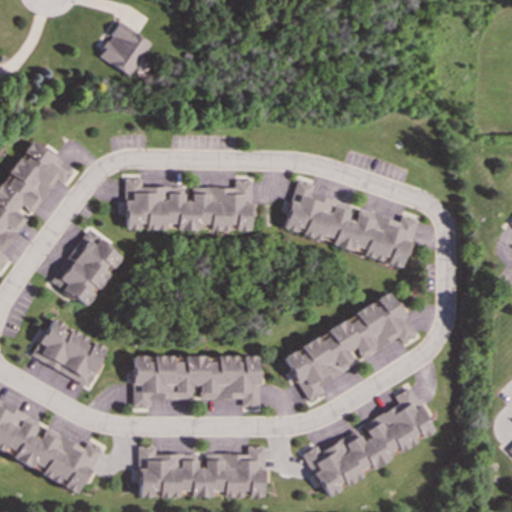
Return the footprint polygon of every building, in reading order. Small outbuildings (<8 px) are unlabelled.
[(149,43),(117,22),(95,55),(127,76),(149,43)] [(0,179),(0,264),(5,257),(0,254),(24,218),(13,211),(18,204),(31,213),(54,178),(61,183),(71,168),(27,139),(0,179)] [(123,179),(122,229),(141,229),(163,230),(163,223),(174,223),(174,230),(196,230),(196,223),(207,224),(207,230),(230,231),(230,230),(249,231),(250,175),(233,175),(233,188),(190,187),(190,201),(181,201),(182,186),(140,186),(140,179),(123,179)] [(400,268),(416,215),(401,210),(398,221),(357,209),(353,221),(345,219),(349,204),(309,192),(312,179),(296,175),(280,228),(298,233),(297,235),(319,241),(321,235),(331,238),(329,245),(351,251),(352,247),(362,250),(360,256),(400,268)] [(86,306),(117,253),(94,239),(97,236),(83,228),(49,285),(86,306)] [(279,355),(305,401),(320,392),(316,384),(352,364),(345,351),(352,347),(358,358),(396,337),(399,342),(414,333),(390,292),(279,355)] [(27,356),(83,386),(103,347),(48,318),(27,356)] [(255,406),(255,355),(237,355),(237,356),(128,355),(128,406),(145,406),(145,398),(187,399),(188,384),(196,384),(196,399),(238,399),(238,406),(255,406)] [(301,453),(308,472),(325,496),(330,494),(337,489),(343,487),(360,475),(358,470),(383,460),(387,457),(385,451),(395,447),(398,452),(418,437),(425,435),(430,431),(425,417),(430,413),(423,404),(415,407),(408,388),(391,394),(394,401),(361,425),(366,438),(359,441),(356,432),(314,448),(312,445),(301,453)] [(75,493),(98,446),(84,439),(81,447),(42,428),(36,439),(29,435),(36,420),(0,402),(0,448),(1,446),(12,451),(9,458),(28,467),(30,463),(40,468),(37,474),(75,493)] [(259,445),(244,447),(242,455),(218,451),(202,454),(200,467),(194,468),(192,454),(175,451),(151,455),(150,445),(131,448),(138,497),(149,495),(155,498),(175,495),(175,490),(186,491),(187,498),(207,495),(208,491),(218,490),(219,495),(239,498),(245,495),(260,498),(258,483),(267,481),(266,469),(262,468),(259,445)]
